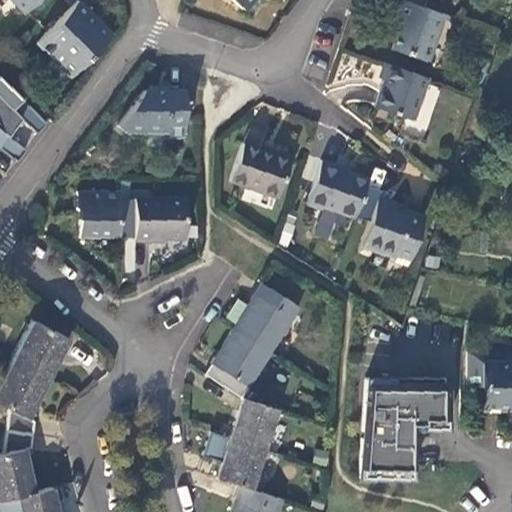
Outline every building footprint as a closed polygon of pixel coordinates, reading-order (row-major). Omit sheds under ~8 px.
[(10,0),(24,14),(37,0),(10,0)] [(231,0),(244,10),(251,0),(231,0)] [(443,14),(404,0),(397,0),(392,14),(399,17),(389,47),(427,61),(443,14)] [(35,42),(56,62),(66,52),(81,66),(111,35),(76,1),(35,42)] [(66,52),(56,62),(70,77),(81,66),(66,52)] [(425,75),(383,60),(377,77),(382,79),(374,106),(410,118),(425,75)] [(146,90),(126,115),(185,118),(185,100),(169,100),(167,90),(146,90)] [(20,118),(11,109),(0,97),(0,131),(4,134),(6,136),(20,118)] [(20,118),(35,133),(46,123),(21,99),(11,109),(20,118)] [(185,118),(126,115),(118,124),(128,132),(169,132),(168,135),(186,134),(185,118)] [(0,149),(16,161),(25,150),(6,136),(4,134),(0,131),(0,149)] [(229,178),(275,194),(289,154),(270,148),(269,151),(242,141),(229,178)] [(353,218),(367,178),(338,167),(338,165),(322,160),(307,203),(320,209),(321,206),(353,218)] [(116,237),(120,237),(119,190),(76,191),(76,210),(79,210),(79,237),(92,237),(92,233),(116,234),(116,237)] [(134,239),(151,241),(151,237),(183,237),(182,196),(133,197),(134,239)] [(386,207),(380,205),(366,246),(389,255),(388,257),(406,265),(424,215),(404,208),(405,205),(388,199),(386,207)] [(366,246),(380,205),(374,203),(360,243),(366,246)] [(260,282),(232,327),(269,351),(298,306),(260,282)] [(30,322),(11,359),(46,377),(64,339),(30,322)] [(232,327),(203,372),(240,396),(269,351),(232,327)] [(511,359),(479,358),(477,404),(496,405),(511,405),(511,359)] [(46,377),(11,359),(0,379),(0,404),(5,407),(4,431),(30,433),(31,419),(26,416),(46,377)] [(443,375),(364,374),(356,474),(407,475),(407,425),(442,425),(443,375)] [(240,396),(228,437),(261,448),(274,407),(240,396)] [(32,491),(25,448),(29,448),(30,433),(4,431),(2,453),(0,453),(0,499),(15,495),(32,491)] [(228,437),(215,475),(238,483),(249,487),(261,448),(228,437)] [(63,511),(77,511),(74,482),(60,483),(63,511)] [(238,483),(228,511),(273,511),(278,497),(249,487),(238,483)] [(56,511),(50,487),(32,491),(15,495),(18,511),(56,511)]
